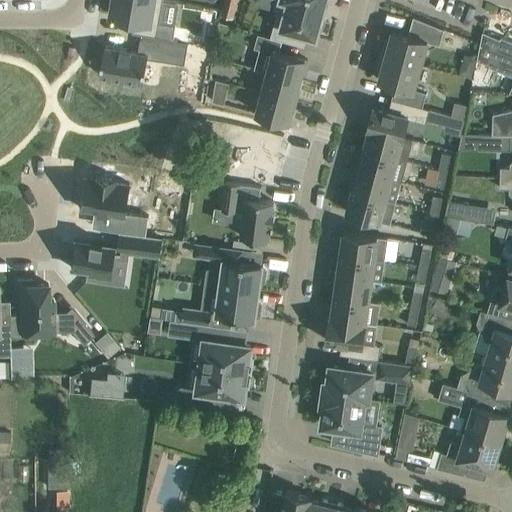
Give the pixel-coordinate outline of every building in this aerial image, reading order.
[(113,0),(111,15),(134,19),(132,31),(158,36),(163,0),(113,0)] [(276,0),(275,9),(280,10),(276,22),(275,22),(272,32),(291,38),(293,30),(316,37),(324,10),(289,0),(276,0)] [(289,0),(324,10),(326,0),(289,0)] [(225,1),(221,14),(234,18),(237,4),(225,1)] [(421,64),(427,40),(440,44),(444,28),(413,16),(408,34),(393,29),(390,40),(385,39),(381,53),(421,64)] [(511,40),(501,36),(500,38),(483,31),(479,51),(477,59),(490,64),(489,66),(511,75),(511,40)] [(261,47),(255,68),(300,79),(303,69),(305,70),(308,59),(280,51),(283,39),(259,33),(256,46),(261,47)] [(105,46),(101,75),(154,84),(158,58),(168,60),(171,42),(149,39),(147,52),(105,46)] [(414,88),(421,64),(381,53),(378,67),(382,69),(379,80),(396,84),(392,98),(423,106),(427,91),(414,88)] [(461,75),(473,78),(477,59),(465,55),(461,75)] [(217,58),(214,69),(224,71),(227,61),(217,58)] [(267,71),(262,91),(297,100),(300,90),(297,90),(300,79),(267,71)] [(230,82),(215,78),(212,100),(224,103),(230,82)] [(262,91),(257,112),(289,121),(292,110),(294,111),(297,100),(262,91)] [(368,128),(370,128),(403,136),(408,117),(426,122),(430,108),(423,106),(392,98),(389,109),(380,107),(380,106),(374,104),(372,111),(373,111),(368,128)] [(455,102),(452,113),(464,117),(467,105),(455,102)] [(462,132),(465,118),(430,108),(426,122),(444,127),(443,130),(461,135),(462,132)] [(511,109),(493,113),(492,134),(511,134),(511,109)] [(370,128),(365,149),(407,161),(413,139),(403,136),(370,128)] [(461,135),(459,148),(487,149),(488,133),(462,132),(461,135)] [(365,149),(359,170),(402,181),(407,161),(365,149)] [(442,152),(438,169),(448,171),(451,154),(442,152)] [(511,161),(511,162),(511,166),(501,166),(500,177),(511,177),(511,161)] [(438,169),(435,185),(444,187),(448,171),(438,169)] [(359,170),(353,191),(396,202),(402,181),(359,170)] [(81,177),(77,207),(109,212),(107,229),(120,230),(144,234),(146,214),(123,211),(127,184),(114,182),(115,180),(93,177),(93,179),(81,177)] [(511,177),(500,177),(500,187),(511,188),(511,192),(511,193),(511,177)] [(224,182),(220,210),(237,212),(238,207),(244,208),(240,237),(269,241),(271,224),(273,224),(274,214),(272,214),(274,202),(259,200),(261,187),(224,182)] [(353,191),(347,211),(390,223),(396,202),(353,191)] [(434,194),(430,211),(439,213),(443,196),(434,194)] [(448,199),(445,215),(471,219),(474,204),(448,199)] [(422,227),(421,232),(434,235),(435,229),(436,230),(439,213),(430,211),(424,210),(421,226),(422,227)] [(74,238),(69,266),(86,268),(85,277),(111,281),(116,256),(130,258),(131,252),(160,256),(163,236),(144,234),(120,230),(117,244),(74,238)] [(345,231),(342,252),(385,259),(388,237),(345,231)] [(263,263),(242,260),(244,248),(212,244),(210,257),(220,258),(218,271),(208,269),(206,283),(259,291),(261,282),(265,280),(266,268),(263,266),(263,263)] [(422,248),(419,264),(428,266),(432,250),(422,248)] [(382,282),(385,259),(342,252),(339,274),(372,279),(372,280),(382,282)] [(455,260),(439,256),(435,273),(451,277),(455,260)] [(428,266),(419,264),(415,281),(425,283),(428,266)] [(336,295),(369,300),(372,280),(372,279),(339,274),(336,295)] [(21,313),(9,313),(10,335),(32,335),(32,331),(80,330),(84,336),(96,326),(78,305),(63,318),(53,318),(52,299),(47,299),(47,282),(35,282),(34,278),(16,278),(17,293),(21,293),(21,313)] [(495,285),(487,310),(487,311),(511,318),(511,281),(510,290),(495,285)] [(218,296),(216,313),(255,318),(256,316),(260,314),(262,302),(258,300),(259,291),(206,283),(205,291),(208,295),(218,296)] [(413,290),(410,307),(420,309),(423,292),(413,290)] [(366,321),(369,300),(336,295),(332,316),(366,321)] [(0,353),(10,353),(10,335),(9,313),(9,300),(0,299),(0,353)] [(183,320),(210,324),(212,310),(190,307),(190,311),(184,310),(183,320)] [(410,307),(407,324),(416,326),(420,309),(410,307)] [(492,341),(488,353),(511,360),(511,318),(487,311),(487,310),(481,309),(477,322),(486,340),(492,341)] [(150,315),(148,330),(160,332),(162,317),(150,315)] [(327,333),(326,340),(333,341),(333,340),(342,341),(340,353),(379,359),(381,344),(375,343),(378,323),(366,321),(332,316),(330,316),(328,333),(327,333)] [(191,361),(191,362),(253,370),(255,355),(250,354),(252,344),(227,341),(229,327),(210,324),(183,320),(170,318),(170,320),(171,320),(172,319),(186,321),(183,336),(204,339),(201,362),(191,361)] [(119,346),(107,331),(95,341),(107,356),(119,346)] [(418,347),(408,345),(405,362),(415,364),(418,347)] [(457,385),(461,387),(489,395),(493,397),(496,385),(504,387),(505,382),(511,384),(511,360),(488,353),(485,365),(479,363),(461,373),(457,385)] [(411,382),(414,365),(379,359),(377,377),(411,382)] [(0,377),(11,377),(10,361),(0,361),(0,377)] [(250,386),(253,370),(191,362),(201,364),(197,387),(182,385),(176,390),(174,403),(189,405),(189,407),(217,411),(219,392),(245,395),(246,385),(250,386)] [(324,378),(322,391),(366,397),(366,395),(370,395),(374,370),(330,364),(328,379),(324,378)] [(91,378),(90,394),(122,397),(124,375),(108,374),(107,379),(91,378)] [(509,414),(486,407),(489,395),(461,387),(461,388),(449,384),(445,397),(462,402),(459,413),(466,415),(462,428),(501,441),(509,414)] [(366,397),(322,391),(320,403),(325,404),(322,424),(353,428),(351,447),(378,450),(382,423),(362,420),(366,397)] [(410,412),(402,443),(415,447),(424,416),(410,412)] [(501,441),(462,428),(458,442),(451,440),(447,452),(442,451),(437,465),(466,474),(470,461),(492,468),(501,441)] [(38,489),(38,478),(24,478),(24,489),(38,489)] [(67,510),(67,491),(56,491),(56,510),(67,510)] [(305,511),(309,496),(287,491),(282,511),(305,511)] [(329,511),(332,501),(322,499),(322,501),(311,499),(311,496),(309,496),(305,511),(329,511)] [(352,511),(354,509),(343,506),(343,504),(332,501),(329,511),(352,511)]
